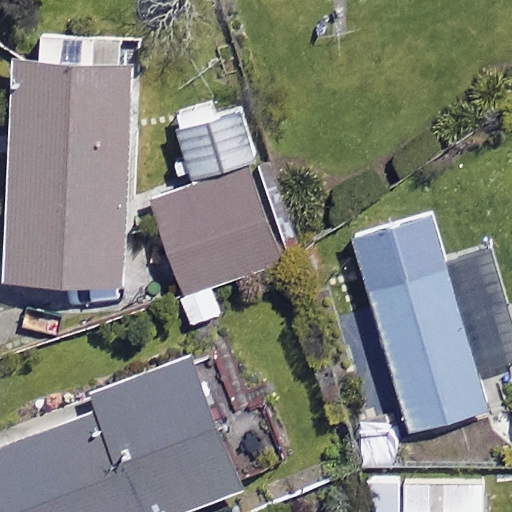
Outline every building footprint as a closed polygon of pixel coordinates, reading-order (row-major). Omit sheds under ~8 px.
[(125,52),(10,48),(4,269),(118,272),(125,52)] [(253,145),(242,99),(177,115),(188,161),(253,145)] [(278,251),(249,164),(152,197),(181,284),(278,251)] [(444,256),(428,204),(350,227),(408,423),(483,401),(474,370),(511,358),(511,344),(482,245),(444,256)] [(215,418),(187,348),(0,421),(0,511),(151,511),(239,478),(232,460),(274,444),(257,402),(215,418)] [(481,511),(481,470),(368,470),(368,511),(403,511),(402,511),(481,511)]
